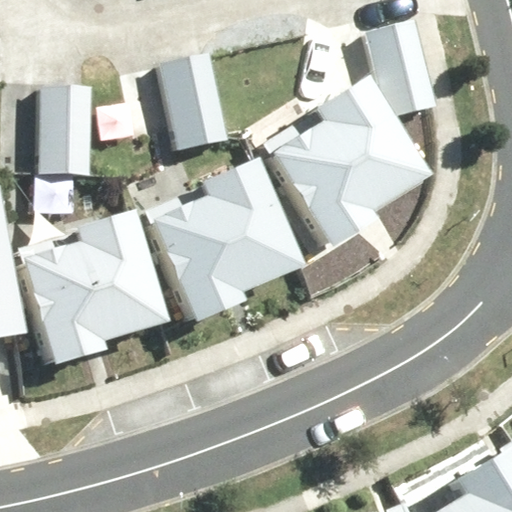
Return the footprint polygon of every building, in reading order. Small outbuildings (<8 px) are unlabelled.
[(382,108),(427,97),(407,12),(362,23),(382,108)] [(174,146),(219,135),(199,51),(154,62),(174,146)] [(404,172),(344,72),(290,104),(295,114),(251,140),(312,241),(358,214),(352,204),(404,172)] [(36,165),(83,166),(85,79),(39,78),(36,165)] [(291,262),(250,153),(190,175),(194,185),(146,203),(187,313),(237,295),(233,283),(291,262)] [(9,239),(37,352),(99,337),(96,326),(146,313),(117,199),(65,212),(68,224),(9,239)] [(411,511),(511,511),(511,470),(486,432),(426,471),(441,493),(411,511)] [(396,511),(390,493),(335,511),(396,511)]
